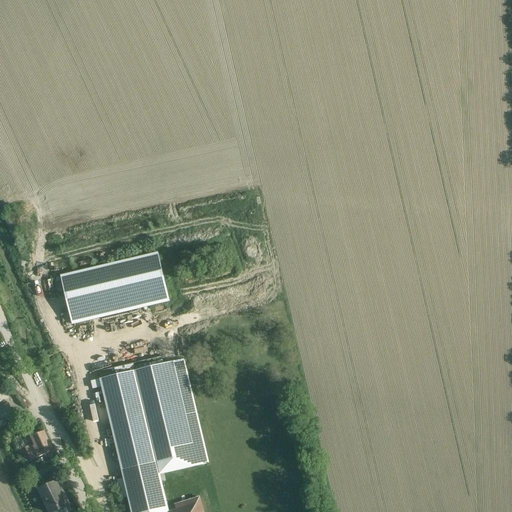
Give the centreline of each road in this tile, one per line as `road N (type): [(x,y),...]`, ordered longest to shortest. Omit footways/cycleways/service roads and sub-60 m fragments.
road 1 (track): [(181,322),(266,295),(273,268),(263,237),(251,228),(176,227),(37,261)]
road 2 (track): [(37,281),(41,237),(55,225),(251,176),(241,140)]
road 3 (unclassified): [(88,511),(0,320)]
